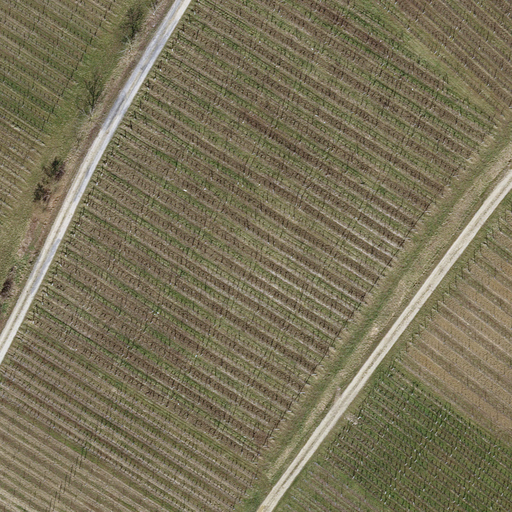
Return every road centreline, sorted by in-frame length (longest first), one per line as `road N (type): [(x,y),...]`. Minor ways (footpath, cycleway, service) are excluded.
road 1 (track): [(511,182),(263,511)]
road 2 (track): [(0,350),(94,155),(183,0)]
